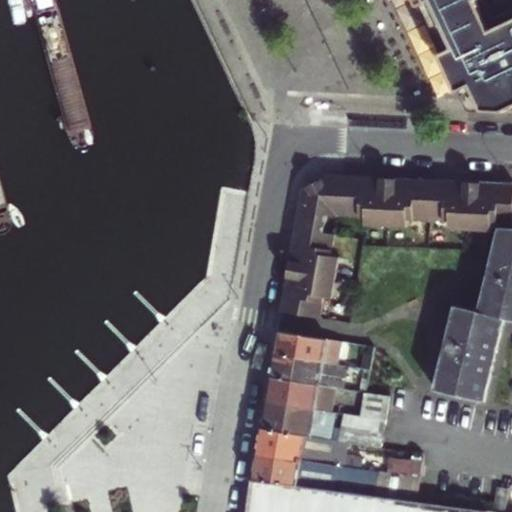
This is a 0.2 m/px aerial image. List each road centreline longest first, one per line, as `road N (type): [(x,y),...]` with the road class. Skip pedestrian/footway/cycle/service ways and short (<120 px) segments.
road 1 (residential): [(240,382),(285,136),(511,148)]
road 2 (residential): [(240,382),(218,511)]
